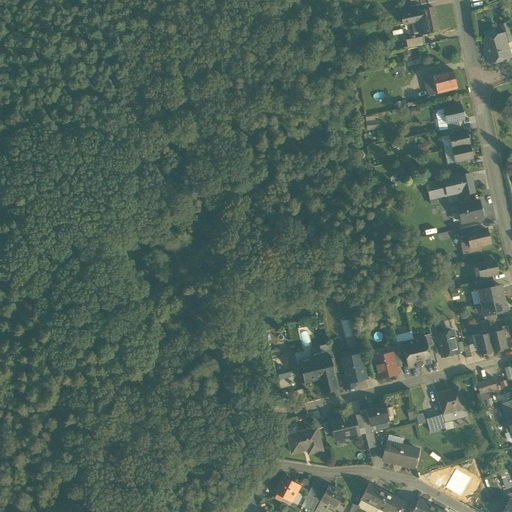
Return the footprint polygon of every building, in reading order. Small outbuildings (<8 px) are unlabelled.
[(417,21),(420,35),(438,31),(433,8),(401,14),(403,24),(417,21)] [(504,34),(507,43),(511,41),(511,39),(507,24),(501,25),(503,34),(504,34)] [(489,56),(490,63),(511,57),(507,43),(504,34),(503,34),(484,40),(486,47),(484,50),(485,55),(489,56)] [(424,36),(406,38),(407,46),(425,44),(424,36)] [(432,75),(436,94),(456,88),(451,70),(432,75)] [(423,78),(427,96),(436,94),(432,75),(423,78)] [(443,109),(446,123),(458,121),(464,119),(461,105),(443,109)] [(378,120),(375,120),(374,115),(366,116),(368,130),(379,128),(378,120)] [(446,123),(447,129),(459,127),(458,121),(446,123)] [(447,129),(449,135),(460,132),(459,127),(447,129)] [(449,135),(452,149),(469,145),(466,131),(460,132),(449,135)] [(415,153),(427,149),(425,143),(413,147),(415,153)] [(472,158),(469,145),(452,149),(455,162),(466,160),(472,158)] [(448,164),(455,162),(452,149),(445,150),(448,164)] [(455,162),(456,168),(468,166),(466,160),(455,162)] [(447,195),(458,193),(458,192),(461,191),(462,195),(474,192),(472,183),(470,174),(461,176),(461,173),(449,176),(450,178),(443,180),(447,195)] [(426,184),(429,199),(447,195),(443,180),(426,184)] [(479,202),(457,207),(460,222),(483,217),(479,202)] [(459,229),(461,236),(467,234),(467,233),(474,232),(473,226),(459,229)] [(467,233),(467,234),(470,248),(479,246),(489,244),(486,229),(478,231),(474,232),(467,233)] [(464,250),(470,248),(467,234),(461,236),(464,250)] [(480,251),(479,246),(470,248),(464,250),(465,254),(480,251)] [(477,264),(480,278),(492,275),(497,274),(494,260),(477,264)] [(480,278),(481,284),(492,281),(493,281),(492,275),(480,278)] [(478,284),(479,290),(494,287),(492,281),(481,284),(478,284)] [(478,290),(481,303),(503,298),(500,285),(494,287),(479,290),(478,290)] [(481,303),(478,290),(470,292),(473,305),(481,303)] [(506,311),(503,298),(481,303),(484,316),(496,313),(506,311)] [(484,316),(485,321),(486,321),(497,319),(496,313),(484,316)] [(502,330),(504,338),(510,337),(507,325),(501,327),(502,330)] [(430,334),(433,346),(438,344),(436,334),(437,334),(435,326),(428,328),(430,334)] [(502,330),(489,334),(493,351),(506,348),(504,338),(502,330)] [(394,335),(396,342),(402,341),(403,343),(413,340),(411,331),(394,335)] [(438,344),(442,357),(458,353),(457,352),(455,343),(453,333),(447,335),(443,333),(437,334),(436,334),(438,344)] [(424,337),(427,347),(433,346),(430,334),(423,335),(424,337)] [(479,354),(493,351),(489,334),(475,337),(476,343),(478,351),(479,354)] [(424,337),(413,340),(403,343),(402,343),(404,352),(408,368),(419,365),(431,363),(427,347),(424,337)] [(398,352),(399,354),(404,352),(402,343),(403,343),(402,341),(396,342),(398,352)] [(457,352),(464,350),(463,346),(462,342),(455,343),(457,352)] [(316,354),(318,361),(320,361),(328,359),(333,358),(330,343),(319,346),(321,353),(316,354)] [(476,343),(469,345),(470,352),(478,351),(476,343)] [(469,345),(463,346),(464,350),(465,358),(471,357),(470,352),(469,345)] [(279,347),(270,349),(272,359),(281,356),(279,347)] [(342,360),(343,360),(360,356),(358,349),(340,353),(342,360)] [(391,354),(395,368),(402,366),(399,354),(398,352),(391,354)] [(375,358),(379,377),(396,372),(395,368),(391,354),(375,358)] [(365,377),(360,356),(343,360),(346,374),(346,375),(352,374),(353,380),(354,380),(365,377)] [(329,363),(331,374),(337,372),(333,358),(328,359),(329,363)] [(320,377),(323,391),(335,388),(331,374),(329,363),(321,365),(320,361),(318,361),(303,365),(306,381),(320,377)] [(339,375),(343,390),(356,386),(354,380),(353,380),(352,374),(346,375),(346,374),(339,375)] [(476,384),(480,395),(489,392),(497,390),(493,378),(476,384)] [(437,396),(443,414),(443,415),(464,409),(458,388),(449,391),(449,392),(437,396)] [(489,392),(480,395),(482,401),(491,398),(489,392)] [(507,421),(511,419),(511,409),(509,401),(500,405),(507,422),(507,421)] [(387,421),(389,421),(386,409),(385,405),(366,409),(368,420),(362,422),(364,429),(365,433),(365,434),(372,432),(370,425),(387,421)] [(391,407),(386,409),(389,421),(394,419),(391,407)] [(415,416),(413,408),(406,410),(409,421),(416,419),(415,416)] [(360,414),(361,416),(362,422),(368,420),(366,409),(359,411),(360,414)] [(466,416),(464,409),(443,415),(443,414),(441,415),(443,423),(451,420),(466,416)] [(423,414),(415,416),(416,419),(417,425),(425,423),(423,414)] [(426,419),(430,432),(445,428),(443,423),(441,415),(426,419)] [(364,429),(362,422),(361,416),(354,418),(357,430),(364,429)] [(316,428),(317,429),(323,428),(322,427),(320,417),(312,418),(315,429),(316,428)] [(330,421),(335,440),(336,440),(335,438),(348,435),(349,437),(358,435),(357,430),(354,418),(345,421),(345,418),(330,421)] [(451,420),(443,423),(445,428),(446,431),(454,428),(451,420)] [(372,432),(373,432),(389,428),(387,421),(370,425),(372,432)] [(307,449),(308,454),(322,450),(317,429),(316,428),(315,429),(287,436),(291,453),(307,449)] [(365,434),(368,448),(376,447),(373,432),(372,432),(365,434)] [(387,442),(401,445),(402,439),(389,435),(387,442)] [(383,460),(414,467),(418,450),(401,445),(387,442),(383,460)] [(448,467),(431,473),(433,478),(450,472),(448,467)] [(471,478),(456,469),(445,487),(460,496),(471,478)] [(507,488),(511,486),(511,480),(508,469),(501,472),(507,488)] [(276,494),(289,501),(294,492),(296,493),(297,492),(300,486),(283,477),(274,493),(276,494)] [(368,502),(379,508),(386,494),(380,491),(368,485),(361,500),(368,503),(368,502)] [(320,500),(320,501),(328,504),(329,503),(336,506),(338,502),(342,494),(328,486),(324,493),(320,500)] [(301,506),(308,510),(319,491),(311,487),(301,506)] [(324,493),(319,491),(308,510),(311,511),(314,511),(315,510),(317,507),(320,501),(320,500),(324,493)] [(289,501),(276,494),(274,499),(281,502),(282,501),(291,507),(296,507),(303,495),(297,492),(296,493),(294,492),(289,501)] [(391,497),(386,494),(379,508),(387,511),(398,511),(404,503),(392,497),(391,497)] [(434,511),(436,509),(430,506),(430,505),(419,499),(412,511),(434,511)] [(368,503),(361,500),(358,506),(359,507),(359,508),(366,511),(376,511),(379,508),(368,502),(368,503)] [(511,511),(511,501),(509,500),(502,511),(511,511)] [(332,511),(336,506),(329,503),(328,504),(320,501),(317,507),(326,511),(332,511)] [(341,511),(345,506),(338,502),(336,506),(332,511),(341,511)]
